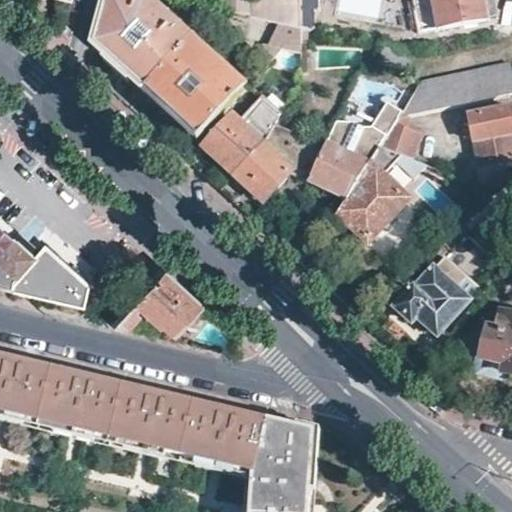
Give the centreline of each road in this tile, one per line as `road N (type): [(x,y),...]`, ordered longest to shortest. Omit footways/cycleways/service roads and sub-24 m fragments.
road 1 (tertiary): [(48,106),(350,383)]
road 2 (tertiary): [(0,320),(314,395),(350,383)]
